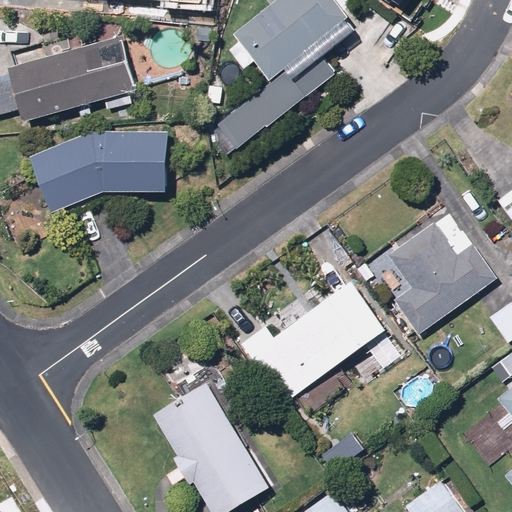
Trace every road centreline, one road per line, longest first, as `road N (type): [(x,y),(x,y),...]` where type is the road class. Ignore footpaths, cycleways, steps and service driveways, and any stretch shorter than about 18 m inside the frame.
road 1 (residential): [(2,400),(423,93),(468,56),(502,0)]
road 2 (residential): [(2,400),(77,511)]
